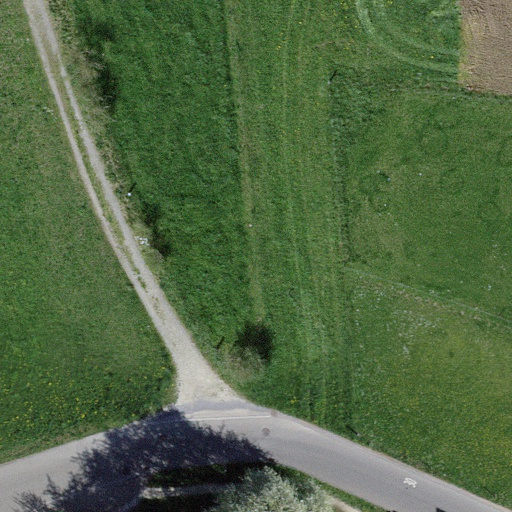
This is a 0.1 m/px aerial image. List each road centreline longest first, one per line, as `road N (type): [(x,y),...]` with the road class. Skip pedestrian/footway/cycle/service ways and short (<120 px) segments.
road 1 (track): [(41,0),(81,144),(130,273),(220,398),(217,433)]
road 2 (unclassified): [(408,511),(217,433),(0,498)]
